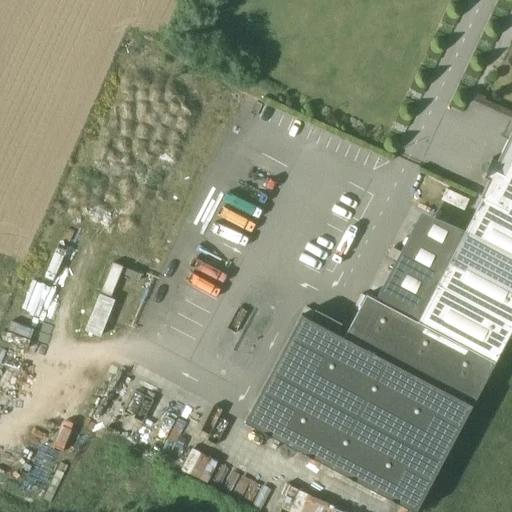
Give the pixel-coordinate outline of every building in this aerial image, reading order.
[(497,361),(511,332),(511,131),(498,161),(492,158),(484,177),(489,179),(481,196),(484,198),(417,319),(367,294),(345,337),(302,314),(246,421),(416,511),(497,361)] [(103,260),(84,332),(102,336),(112,298),(110,297),(118,264),(103,260)] [(169,427),(182,431),(192,403),(179,399),(169,427)] [(189,448),(179,469),(258,508),(268,487),(189,448)] [(349,511),(283,488),(274,511),(349,511)]
